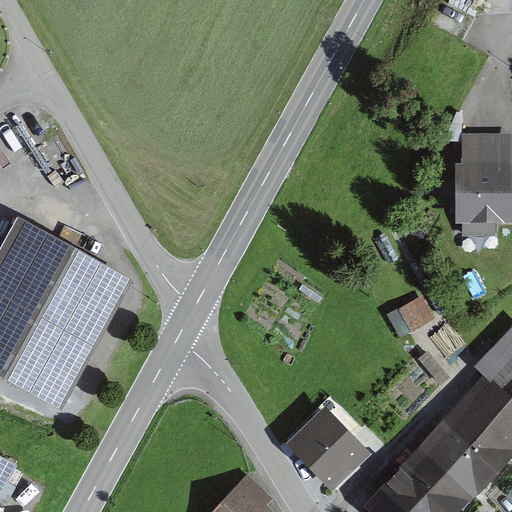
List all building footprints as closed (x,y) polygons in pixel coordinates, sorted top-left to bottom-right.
[(511,223),(511,173),(504,173),(504,136),(460,136),(459,173),(448,173),(448,223),(511,223)] [(0,381),(51,409),(120,282),(10,222),(0,240),(0,381)] [(425,295),(401,309),(415,333),(439,318),(425,295)] [(511,330),(472,371),(480,379),(511,410),(511,330)] [(493,474),(511,453),(511,410),(480,379),(439,421),(493,474)] [(363,458),(317,414),(282,450),(328,494),(363,458)] [(447,511),(454,511),(493,474),(439,421),(398,463),(447,511)] [(0,491),(14,466),(0,459),(0,491)] [(364,511),(447,511),(398,463),(357,504),(364,511)] [(269,503),(249,482),(218,511),(261,511),(269,503)]
